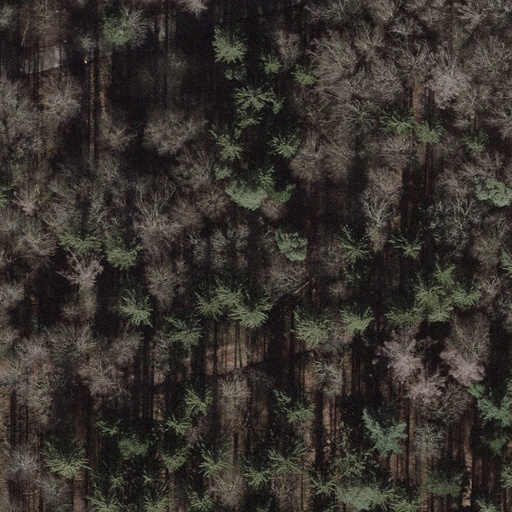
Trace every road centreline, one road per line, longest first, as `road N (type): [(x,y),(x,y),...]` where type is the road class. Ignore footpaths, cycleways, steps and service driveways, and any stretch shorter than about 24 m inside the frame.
road 1 (track): [(0,364),(128,375),(280,353),(511,283)]
road 2 (track): [(0,74),(298,0)]
